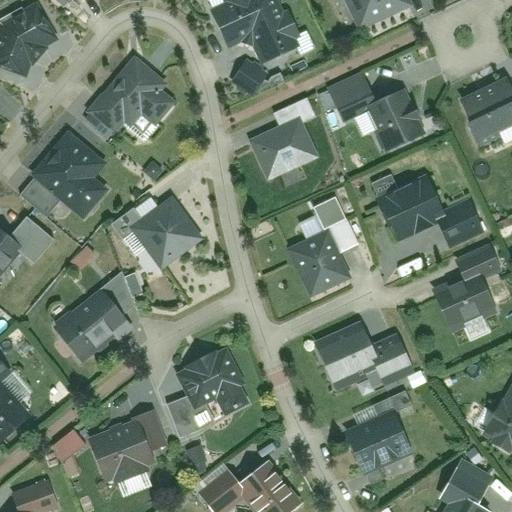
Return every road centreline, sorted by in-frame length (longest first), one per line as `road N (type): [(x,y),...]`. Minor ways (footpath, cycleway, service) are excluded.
road 1 (residential): [(0,171),(128,17),(179,16),(201,65),(245,302)]
road 2 (residential): [(245,302),(310,453),(350,511)]
